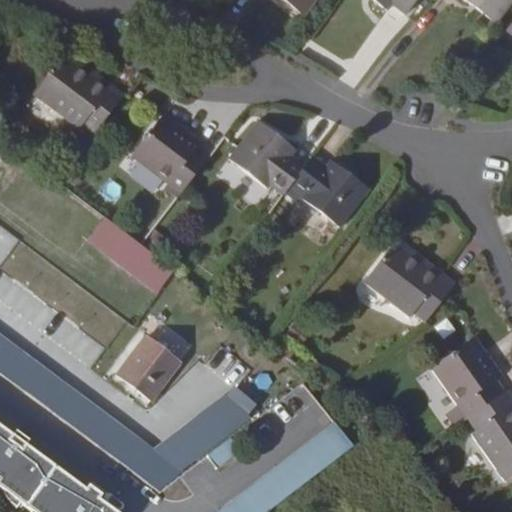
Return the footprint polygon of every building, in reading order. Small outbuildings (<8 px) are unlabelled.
[(306,15),(286,0),(281,0),(304,17),(306,15)] [(317,0),(286,0),(306,15),(317,0)] [(375,0),(375,2),(388,12),(392,6),(406,17),(418,0),(375,0)] [(511,3),(511,0),(462,0),(470,6),(472,4),(498,23),(511,3)] [(472,4),(470,6),(496,25),(498,23),(472,4)] [(77,64),(63,54),(32,94),(79,130),(83,125),(94,135),(125,95),(112,86),(106,93),(87,78),(90,74),(77,64)] [(112,86),(79,61),(77,64),(90,74),(87,78),(106,93),(112,86)] [(192,135),(163,114),(131,156),(168,185),(165,189),(178,199),(211,157),(199,148),(189,139),(192,135)] [(284,140),(259,120),(257,123),(282,142),(284,140)] [(282,142),(257,123),(228,158),(267,188),(269,185),(282,195),(290,185),(304,166),(292,157),(297,150),(284,140),(282,142)] [(202,143),(192,135),(189,139),(199,148),(202,143)] [(344,170),(331,160),(326,166),(312,156),(304,166),(290,185),(303,196),(301,199),(341,229),(368,192),(342,173),(344,170)] [(370,189),(344,170),(342,173),(368,192),(370,189)] [(102,217),(86,238),(158,294),(174,272),(141,247),(102,217)] [(0,269),(116,354),(135,328),(8,235),(0,245),(0,269)] [(363,282),(411,319),(414,315),(426,323),(456,284),(443,274),(437,281),(418,267),(421,263),(410,254),(395,242),(363,282)] [(410,254),(421,263),(418,267),(437,281),(443,274),(413,250),(410,254)] [(153,449),(0,334),(0,372),(159,491),(251,417),(225,394),(153,449)] [(182,362),(147,336),(116,376),(151,403),(182,362)] [(495,366),(475,337),(431,369),(457,406),(445,415),(454,429),(468,419),(506,392),(497,380),(489,369),(495,366)] [(503,376),(495,366),(489,369),(497,380),(503,376)] [(190,391),(181,384),(173,394),(182,401),(190,391)] [(511,406),(511,395),(508,391),(468,419),(476,431),(471,434),(505,482),(511,477),(511,412),(509,408),(511,406)] [(21,426),(0,410),(0,488),(31,511),(116,511),(99,499),(98,501),(86,492),(91,486),(95,480),(33,434),(25,444),(14,435),(21,426)] [(269,511),(355,447),(334,421),(217,511),(269,511)] [(241,451),(232,438),(207,457),(218,469),(241,451)] [(91,486),(86,492),(98,501),(99,499),(103,495),(91,486)]
